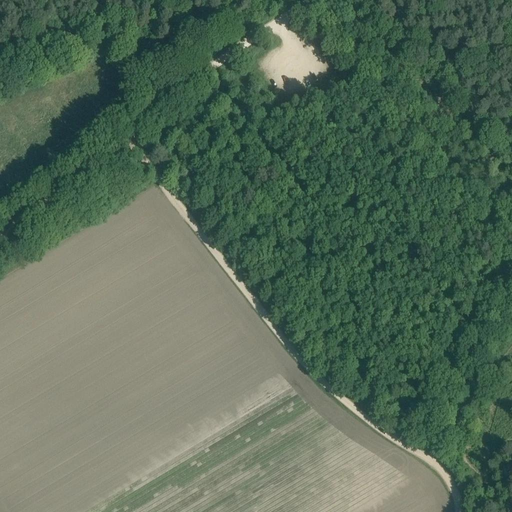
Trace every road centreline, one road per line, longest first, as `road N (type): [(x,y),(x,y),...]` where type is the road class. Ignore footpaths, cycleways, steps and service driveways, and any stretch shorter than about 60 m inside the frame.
road 1 (track): [(462,511),(452,478),(345,398),(236,277),(129,130)]
road 2 (track): [(154,109),(309,0)]
road 3 (track): [(129,130),(0,234)]
